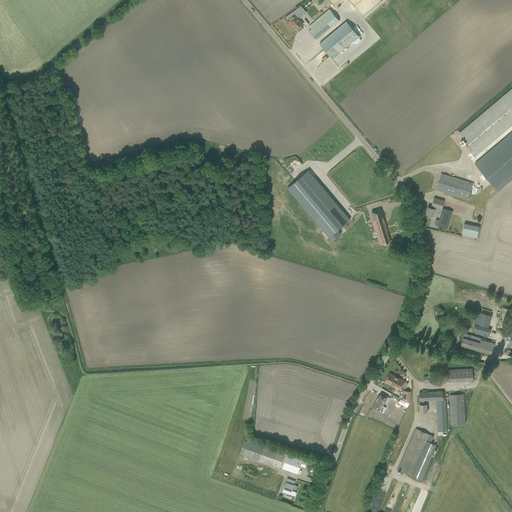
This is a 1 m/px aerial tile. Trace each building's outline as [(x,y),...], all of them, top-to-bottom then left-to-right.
[(297,17),(298,16),(299,18),(303,15),(297,8),(285,17),(287,20),(287,21),(290,25),(292,24),(296,29),(303,24),(297,17)] [(329,9),(313,23),(309,26),(311,29),(309,31),(316,40),(339,21),(329,9)] [(319,44),(332,59),(359,37),(346,21),(319,44)] [(339,73),(336,76),(341,81),(344,78),(345,78),(349,74),(343,69),(339,73)] [(468,144),(465,146),(474,157),(511,126),(511,89),(459,133),(467,142),(468,144)] [(511,131),(474,164),(498,191),(511,178),(511,131)] [(350,220),(308,170),(287,188),(332,241),(341,234),(337,230),(350,220)] [(435,190),(440,191),(468,199),(473,183),(441,173),(436,188),(435,188),(435,190)] [(425,215),(432,217),(435,206),(442,208),(444,201),(434,198),(431,208),(428,207),(425,215)] [(434,225),(448,229),(452,212),(442,209),(439,220),(436,219),(434,225)] [(385,244),(393,242),(391,231),(387,211),(378,213),(379,220),(378,221),(380,229),(383,228),(384,236),(383,237),(385,244)] [(463,223),(461,235),(476,238),(479,226),(463,223)] [(496,330),(504,332),(511,310),(502,308),(496,330)] [(474,325),(472,332),(489,336),(491,329),(474,325)] [(460,346),(491,354),(494,343),(481,340),(481,338),(464,333),(460,346)] [(436,372),(441,373),(446,358),(441,356),(436,372)] [(448,370),(448,382),(473,381),(472,368),(448,370)] [(395,386),(401,390),(405,382),(389,373),(385,382),(395,387),(395,386)] [(437,432),(448,431),(446,397),(445,391),(443,391),(435,392),(436,400),(437,432)] [(421,401),(422,404),(419,404),(420,412),(427,412),(427,404),(425,404),(424,401),(431,400),(430,392),(419,392),(419,401),(421,401)] [(385,403),(388,397),(381,393),(379,396),(378,396),(372,406),(380,411),(384,402),(385,403)] [(449,395),(451,425),(465,425),(464,394),(449,395)] [(420,479),(435,444),(431,443),(433,436),(416,429),(398,470),(420,479)] [(239,453),(297,474),(302,461),(244,440),(239,453)] [(241,462),(230,458),(226,470),(237,474),(241,462)] [(282,492),(295,496),(297,492),(296,491),(297,489),(293,488),(295,481),(287,478),(282,492)]
